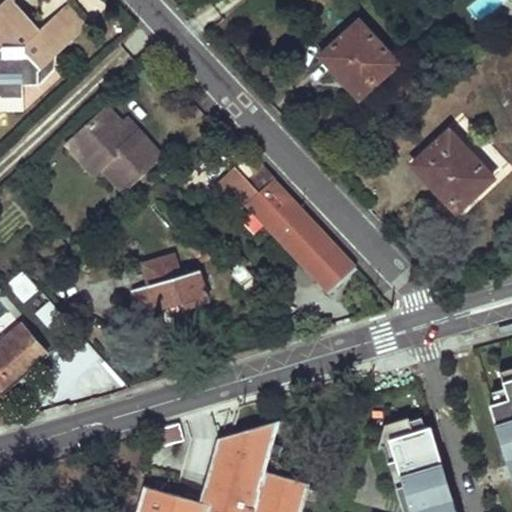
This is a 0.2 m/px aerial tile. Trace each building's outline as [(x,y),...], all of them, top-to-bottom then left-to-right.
[(64,48),(44,27),(34,36),(25,26),(27,24),(8,3),(0,10),(0,96),(2,99),(23,98),(23,85),(38,85),(38,72),(54,57),(64,48)] [(65,7),(44,27),(64,48),(85,28),(65,7)] [(366,94),(398,65),(360,23),(321,57),(339,77),(346,71),(365,93),(366,94)] [(54,70),(54,57),(38,72),(38,85),(43,81),(54,70)] [(366,94),(365,93),(346,71),(339,77),(361,101),(367,96),(366,94)] [(0,112),(24,112),(23,98),(2,99),(0,96),(0,112)] [(109,108),(76,139),(92,157),(97,152),(107,163),(103,168),(125,191),(163,156),(140,132),(135,137),(109,108)] [(243,142),(229,128),(214,141),(228,156),(243,142)] [(478,193),(493,179),(472,156),(480,148),(471,139),(463,147),(449,132),(412,166),(428,183),(431,180),(440,189),(462,176),(478,193)] [(251,151),(240,161),(254,175),(264,166),(251,151)] [(97,152),(92,157),(103,168),(107,163),(97,152)] [(276,180),(264,166),(254,175),(248,181),(234,166),(213,185),(238,211),(246,205),(328,293),(355,268),(274,181),(276,180)] [(431,180),(428,183),(457,213),(478,193),(462,176),(440,189),(431,180)] [(132,292),(139,317),(185,303),(186,309),(209,301),(200,272),(179,278),(173,258),(144,267),(150,287),(132,292)] [(33,294),(17,275),(5,286),(21,305),(33,294)] [(0,344),(0,397),(47,356),(21,327),(0,344)] [(507,398),(489,403),(495,424),(504,421),(511,446),(511,457),(506,459),(511,479),(511,366),(498,370),(507,398)] [(409,418),(386,425),(380,448),(385,449),(390,466),(397,463),(412,511),(456,511),(453,499),(443,502),(432,467),(442,464),(431,427),(413,433),(409,418)] [(184,440),(180,424),(161,430),(155,449),(184,440)] [(251,498),(266,446),(238,438),(237,441),(213,434),(199,481),(194,480),(186,508),(196,511),(198,505),(222,511),(239,511),(245,496),(251,498)] [(412,511),(397,463),(390,466),(404,511),(412,511)] [(442,464),(432,467),(443,502),(453,499),(442,464)] [(245,496),(239,511),(246,511),(251,498),(245,496)]
